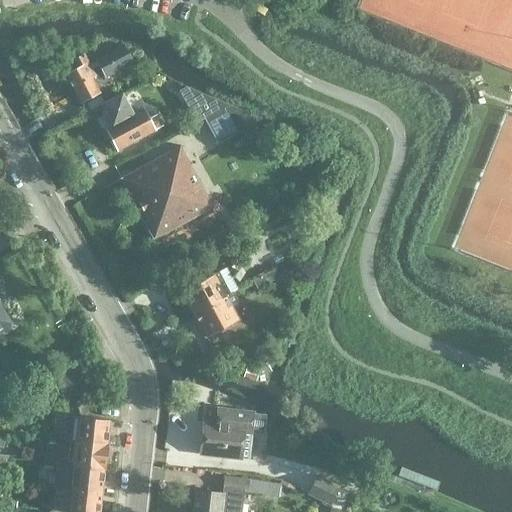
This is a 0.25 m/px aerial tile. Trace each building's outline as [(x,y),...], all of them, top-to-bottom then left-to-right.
[(96,76),(93,70),(99,67),(105,79),(133,63),(124,46),(95,61),(96,63),(90,66),(85,55),(72,62),(76,70),(66,76),(80,103),(99,93),(91,79),(96,76)] [(472,87),(483,81),(480,76),(469,81),(470,82),(466,84),(468,87),(472,85),(472,87)] [(161,127),(154,114),(156,113),(145,93),(130,101),(126,94),(123,95),(122,94),(102,105),(112,124),(107,127),(120,150),(161,127)] [(189,108),(197,124),(210,117),(227,107),(208,97),(189,108)] [(210,117),(216,129),(236,118),(243,130),(258,122),(227,107),(210,117)] [(212,208),(179,148),(121,179),(154,239),(212,208)] [(229,294),(231,293),(220,272),(182,292),(194,315),(229,296),(229,294)] [(237,320),(229,305),(233,303),(229,296),(194,315),(199,325),(198,328),(201,334),(204,335),(206,337),(237,320)] [(0,333),(12,326),(0,306),(0,305),(0,304),(0,333)] [(257,382),(260,371),(247,368),(244,378),(257,382)] [(74,396),(71,380),(63,381),(65,397),(74,396)] [(241,459),(244,433),(250,434),(253,413),(218,409),(216,425),(203,424),(200,454),(241,459)] [(106,445),(108,424),(109,421),(78,418),(75,441),(106,445)] [(108,445),(106,445),(75,441),(73,466),(104,469),(105,469),(108,445)] [(101,492),(104,469),(73,466),(70,489),(101,492)] [(330,505),(339,487),(317,476),(308,495),(330,505)] [(241,511),(244,492),(279,496),(280,484),(224,477),(222,494),(196,491),(193,511),(241,511)] [(98,511),(101,492),(70,489),(67,511),(98,511)]
